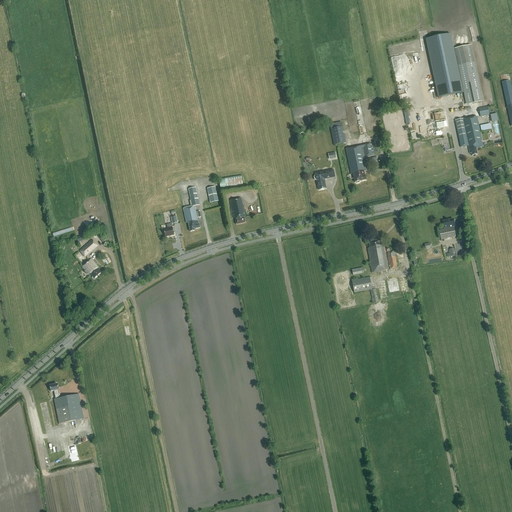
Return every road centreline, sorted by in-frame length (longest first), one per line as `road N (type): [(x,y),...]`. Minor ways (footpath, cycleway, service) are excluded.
road 1 (tertiary): [(0,399),(90,316),(174,260),(511,167)]
road 2 (track): [(94,237),(134,301),(177,511)]
road 3 (track): [(457,186),(511,443)]
road 4 (track): [(413,294),(459,511)]
